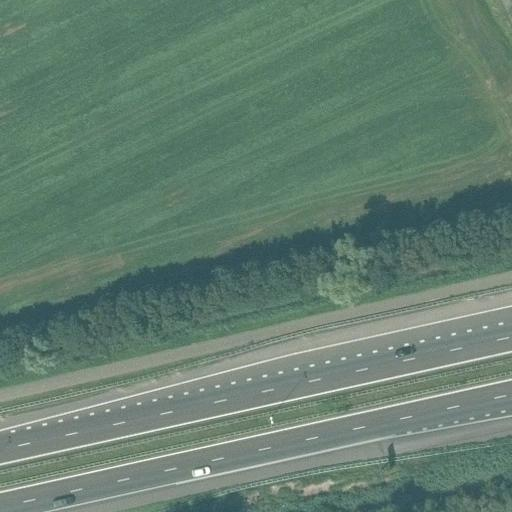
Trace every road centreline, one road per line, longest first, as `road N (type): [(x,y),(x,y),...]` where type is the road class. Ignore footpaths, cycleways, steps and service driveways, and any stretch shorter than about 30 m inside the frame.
road 1 (motorway): [(511,337),(0,449)]
road 2 (motorway): [(0,507),(511,397)]
